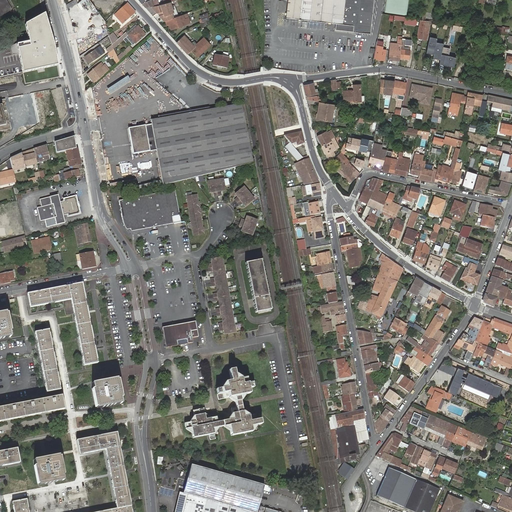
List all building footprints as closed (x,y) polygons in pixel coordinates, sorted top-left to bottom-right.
[(0,10),(0,15),(12,8),(6,0),(3,0),(8,6),(0,10)] [(74,0),(66,5),(67,9),(79,2),(77,0),(74,0)] [(287,0),(286,18),(336,24),(335,29),(370,34),(373,0),(287,0)] [(170,11),(174,10),(171,2),(167,3),(166,3),(165,3),(158,5),(155,6),(151,7),(157,13),(159,13),(160,14),(159,15),(160,16),(170,11)] [(123,24),(136,12),(127,3),(115,15),(123,24)] [(174,13),(174,10),(170,11),(160,16),(164,21),(165,20),(171,18),(169,14),(173,13),(174,13)] [(44,14),(24,25),(27,37),(30,46),(18,49),(23,73),(57,65),(54,46),(44,14)] [(174,17),(171,18),(165,20),(167,25),(169,24),(171,29),(189,23),(187,18),(184,19),(182,15),(174,17)] [(422,39),(425,21),(420,20),(417,38),(422,39)] [(128,34),(136,43),(146,35),(138,26),(128,34)] [(496,33),(508,35),(509,35),(510,28),(497,26),(496,33)] [(108,36),(109,37),(112,44),(116,41),(117,40),(111,33),(108,36)] [(176,42),(187,54),(192,50),(198,56),(210,45),(203,38),(195,46),(184,35),(176,42)] [(122,39),(120,37),(117,40),(116,41),(112,44),(112,46),(113,48),(123,40),(122,39)] [(151,37),(147,40),(152,46),(155,43),(151,37)] [(436,38),(429,37),(425,53),(433,55),(436,42),(436,38)] [(389,43),(389,48),(388,59),(399,61),(400,59),(402,39),(398,38),(397,44),(389,43)] [(402,39),(400,59),(409,60),(411,46),(405,45),(405,39),(402,39)] [(147,40),(142,44),(147,51),(152,47),(147,40)] [(377,40),(375,53),(374,59),(384,60),(385,55),(384,55),(385,49),(382,49),(383,41),(377,40)] [(443,44),(436,42),(433,55),(432,58),(439,60),(442,47),(443,44)] [(105,51),(107,54),(114,49),(113,48),(112,46),(109,48),(106,50),(105,51)] [(450,49),(442,47),(439,60),(438,65),(453,68),(455,58),(448,56),(450,49)] [(88,59),(86,60),(89,64),(99,57),(97,54),(100,52),(97,49),(95,50),(86,56),(88,59)] [(114,49),(107,54),(111,58),(116,53),(114,49)] [(119,61),(127,55),(124,51),(117,56),(119,61)] [(212,65),(226,68),(228,58),(214,55),(212,65)] [(57,65),(23,73),(26,84),(59,78),(57,65)] [(87,75),(94,83),(104,74),(108,71),(104,66),(101,69),(98,65),(87,75)] [(388,80),(381,79),(380,89),(380,93),(392,94),(392,93),(395,80),(390,80),(390,81),(388,81),(388,80)] [(403,82),(395,80),(392,93),(405,95),(406,86),(402,85),(403,82)] [(315,92),(313,84),(304,86),(306,96),(318,94),(317,91),(315,92)] [(420,102),(429,104),(432,88),(413,84),(411,93),(421,96),(420,99),(420,102)] [(343,102),(361,101),(361,85),(353,86),(353,91),(343,91),(343,102)] [(463,113),(470,114),(472,104),(480,106),(482,96),(468,93),(466,98),(465,104),(463,113)] [(463,97),(463,96),(452,94),(449,103),(448,108),(447,111),(456,114),(459,103),(459,100),(462,101),(463,97)] [(511,110),(511,105),(511,106),(511,100),(494,96),(492,106),(501,108),(511,110)] [(380,99),(371,98),(370,109),(379,110),(380,99)] [(0,132),(11,130),(4,99),(0,100),(0,132)] [(436,99),(432,113),(438,115),(442,100),(436,99)] [(331,123),(334,105),(322,103),(319,121),(331,123)] [(252,163),(241,104),(195,113),(151,121),(152,125),(129,129),(133,154),(156,150),(162,186),(216,173),(252,163)] [(401,111),(400,115),(410,117),(412,111),(407,110),(407,109),(402,108),(401,111)] [(511,126),(502,125),(500,133),(511,135),(511,126)] [(445,131),(444,137),(445,137),(457,140),(459,131),(455,130),(454,133),(445,131)] [(301,132),(283,136),(290,143),(291,144),(296,142),(297,146),(304,143),(301,132)] [(330,140),(333,139),(330,132),(327,133),(326,133),(317,137),(322,146),(331,141),(330,140)] [(76,149),(74,137),(61,140),(55,143),(57,154),(66,152),(76,149)] [(358,151),(361,139),(348,137),(347,143),(346,143),(345,148),(358,151)] [(443,139),(433,137),(432,142),(441,145),(443,139)] [(457,140),(445,137),(444,142),(457,145),(459,140),(457,140)] [(358,151),(366,152),(366,150),(371,152),(373,143),(373,141),(361,138),(361,139),(358,151)] [(335,142),(333,139),(330,140),(331,141),(322,146),(328,159),(334,156),(332,152),(338,149),(337,146),(335,148),(332,144),(335,142)] [(290,143),(285,147),(298,163),(305,160),(303,158),(291,144),(290,143)] [(382,145),(373,143),(371,152),(369,163),(383,166),(387,151),(381,150),(382,145)] [(503,152),(511,154),(511,146),(504,145),(503,148),(487,144),(486,148),(487,148),(494,150),(497,151),(503,152)] [(47,146),(35,149),(38,164),(50,161),(47,146)] [(26,151),(21,153),(25,167),(38,164),(35,149),(26,151)] [(79,160),(77,149),(76,149),(66,152),(68,162),(79,160)] [(392,153),(387,151),(383,166),(382,171),(394,173),(397,162),(390,160),(392,153)] [(442,166),(438,180),(449,183),(450,181),(456,161),(459,152),(456,151),(453,160),(454,160),(451,169),(442,166)] [(21,153),(10,158),(13,170),(14,174),(26,171),(25,167),(21,153)] [(347,159),(339,154),(335,160),(341,164),(336,169),(342,176),(343,176),(347,172),(344,169),(346,166),(349,162),(347,159)] [(511,155),(504,154),(503,156),(505,156),(502,165),(511,168),(511,155)] [(414,156),(410,174),(419,176),(423,161),(423,159),(414,156)] [(398,157),(397,162),(394,173),(406,176),(410,160),(408,160),(408,159),(401,158),(401,157),(398,157)] [(363,168),(365,161),(356,158),(353,165),(363,168)] [(300,177),(304,186),(318,183),(308,159),(305,160),(298,163),(294,164),(296,167),(295,168),(300,178),(300,177)] [(81,169),(79,160),(68,162),(69,167),(61,169),(62,174),(70,172),(78,170),(81,169)] [(425,161),(423,161),(419,176),(418,179),(434,183),(435,179),(437,169),(433,168),(433,171),(423,169),(425,163),(425,161)] [(450,182),(457,184),(461,172),(458,171),(460,166),(461,166),(462,163),(456,161),(450,182)] [(121,175),(134,173),(132,164),(119,166),(121,175)] [(347,172),(343,176),(350,183),(355,178),(351,175),(356,171),(350,165),(348,168),(346,166),(344,169),(347,172)] [(14,174),(13,170),(0,172),(0,186),(16,183),(14,174)] [(53,177),(55,184),(60,182),(72,179),(72,178),(79,176),(78,170),(70,172),(62,174),(54,176),(53,177)] [(462,186),(473,189),(477,174),(467,171),(462,186)] [(511,183),(511,178),(511,173),(502,171),(500,180),(511,183)] [(484,193),(488,178),(479,176),(475,191),(484,193)] [(378,181),(374,179),(372,182),(371,181),(369,185),(370,186),(369,189),(365,188),(359,201),(367,205),(370,199),(378,181)] [(222,190),(224,191),(225,191),(223,180),(208,183),(210,194),(211,194),(212,192),(213,192),(214,193),(214,197),(222,196),(222,192),(221,190),(222,190)] [(383,206),(387,197),(377,193),(381,183),(378,181),(370,199),(383,206)] [(511,183),(501,181),(499,188),(495,187),(493,194),(504,196),(507,195),(511,183)] [(314,197),(321,196),(320,192),(320,191),(319,184),(305,187),(307,196),(313,195),(314,197)] [(246,203),(245,205),(246,206),(255,199),(244,187),(236,195),(237,196),(239,196),(240,197),(239,198),(236,201),(240,206),(244,203),(245,202),(246,203)] [(420,190),(407,187),(404,196),(412,199),(416,201),(420,190)] [(147,228),(169,224),(180,221),(175,190),(118,200),(121,217),(123,222),(124,225),(125,227),(127,229),(131,228),(131,231),(147,228)] [(394,196),(388,194),(387,197),(383,206),(381,211),(395,218),(400,207),(391,203),(394,196)] [(58,195),(40,200),(42,208),(37,209),(41,221),(45,220),(47,228),(66,223),(64,215),(68,214),(68,215),(79,212),(77,207),(79,206),(78,202),(76,203),(75,198),(64,200),(65,201),(60,203),(58,195)] [(198,210),(198,208),(196,207),(196,205),(197,204),(196,200),(196,199),(195,200),(194,196),(186,198),(193,237),(203,235),(202,234),(201,233),(201,231),(202,230),(201,225),(200,226),(199,219),(200,218),(199,214),(198,214),(197,211),(198,210)] [(445,201),(434,197),(428,212),(437,215),(439,216),(445,201)] [(378,210),(381,211),(383,206),(370,199),(367,205),(366,208),(368,209),(369,208),(370,206),(378,210)] [(462,217),(466,206),(455,202),(450,213),(455,215),(462,217)] [(476,203),(473,202),(468,213),(474,214),(476,203)] [(305,205),(307,217),(319,214),(317,203),(305,205)] [(481,205),(479,215),(482,216),(494,219),(495,219),(497,211),(491,210),(492,207),(481,205)] [(368,209),(366,208),(362,215),(366,217),(367,214),(369,215),(371,213),(372,209),(369,208),(368,209)] [(412,212),(402,208),(400,212),(407,215),(406,218),(409,219),(412,212)] [(381,211),(378,210),(376,215),(371,213),(369,215),(366,223),(374,227),(381,211)] [(409,219),(407,225),(412,227),(417,214),(412,212),(409,219)] [(492,223),(494,219),(482,216),(480,226),(492,229),(494,224),(492,223)] [(0,219),(3,234),(19,231),(17,221),(12,222),(11,217),(0,219)] [(314,217),(298,220),(299,224),(308,222),(311,222),(313,232),(315,240),(325,238),(320,218),(315,219),(314,217)] [(245,230),(243,231),(243,232),(253,236),(258,222),(248,218),(248,219),(249,221),(249,222),(247,221),(246,221),(243,220),(240,227),(241,227),(244,228),(246,229),(245,230)] [(448,228),(451,221),(445,218),(442,226),(448,228)] [(395,221),(389,236),(399,240),(403,227),(398,225),(399,222),(395,221)] [(91,242),(87,225),(74,228),(78,245),(91,242)] [(459,234),(455,232),(454,235),(462,239),(457,252),(478,260),(483,247),(467,241),(472,228),(463,226),(459,234)] [(412,247),(416,235),(406,231),(402,243),(412,247)] [(341,247),(342,252),(347,251),(358,249),(357,244),(356,240),(353,241),(352,237),(351,238),(350,235),(349,234),(344,235),(344,239),(339,240),(341,245),(342,247),(341,247)] [(24,236),(1,242),(4,253),(24,249),(23,244),(22,245),(21,242),(25,241),(24,236)] [(50,238),(32,242),(35,254),(53,250),(50,238)] [(304,241),(295,242),(297,251),(306,250),(304,241)] [(511,248),(502,245),(499,253),(511,257),(511,248)] [(418,248),(413,261),(423,265),(428,252),(418,248)] [(358,249),(347,251),(350,267),(360,265),(359,261),(362,261),(360,249),(358,249)] [(88,269),(95,267),(92,252),(79,254),(82,270),(88,269)] [(316,265),(317,267),(331,265),(329,253),(316,255),(317,257),(319,257),(321,264),(316,265)] [(402,269),(382,254),(380,260),(381,261),(380,263),(382,264),(375,284),(383,287),(384,286),(393,289),(402,269)] [(440,259),(430,255),(426,267),(436,271),(440,259)] [(225,333),(224,334),(224,335),(235,333),(221,257),(215,258),(210,259),(210,261),(212,262),(212,263),(211,263),(207,264),(209,272),(212,271),(214,271),(214,272),(213,274),(213,276),(215,277),(215,278),(214,278),(210,279),(211,287),(215,286),(216,286),(217,287),(215,288),(216,291),(218,292),(218,293),(216,293),(213,294),(214,302),(218,301),(219,301),(219,302),(218,303),(219,306),(220,307),(221,308),(219,308),(216,309),(217,317),(221,316),(222,316),(222,317),(221,319),(222,321),(223,322),(223,323),(222,324),(218,324),(220,332),(224,331),(225,331),(225,333)] [(477,285),(480,276),(474,274),(478,263),(464,257),(462,262),(468,264),(466,270),(465,269),(460,279),(477,285)] [(511,264),(505,262),(505,261),(497,258),(495,265),(511,271),(511,264)] [(246,264),(256,313),(270,310),(260,261),(246,264)] [(332,272),(331,265),(317,267),(314,267),(315,275),(319,274),(323,273),(332,272)] [(444,273),(441,279),(449,284),(457,270),(452,267),(450,270),(444,266),(441,271),(444,273)] [(511,276),(493,269),(491,275),(504,280),(506,277),(511,279),(511,276)] [(0,283),(0,284),(10,283),(10,282),(14,281),(12,272),(0,274),(0,280),(1,283),(0,283)] [(323,273),(319,274),(319,277),(321,276),(322,283),(320,284),(319,284),(320,290),(326,289),(327,293),(336,291),(333,273),(324,275),(323,273)] [(501,287),(503,281),(491,276),(485,294),(496,299),(499,292),(501,287)] [(415,278),(408,292),(416,297),(424,284),(415,278)] [(70,301),(82,367),(96,364),(81,284),(26,294),(28,308),(70,301)] [(375,284),(372,291),(380,294),(378,299),(371,295),(368,303),(360,301),(358,308),(376,316),(376,318),(380,320),(393,289),(384,286),(383,287),(375,284)] [(432,289),(424,284),(416,297),(415,300),(424,305),(428,296),(432,289)] [(506,295),(508,289),(501,287),(499,292),(506,295)] [(432,289),(428,296),(437,300),(441,293),(432,289)] [(506,295),(502,304),(511,307),(511,296),(510,295),(511,291),(508,289),(506,295)] [(335,293),(327,295),(328,304),(337,303),(335,293)] [(441,306),(447,296),(441,293),(437,300),(435,303),(441,306)] [(493,308),(496,299),(485,294),(482,301),(484,304),(493,308)] [(344,314),(342,303),(317,307),(319,315),(321,315),(320,313),(329,312),(330,316),(334,315),(334,314),(333,311),(336,311),(336,314),(338,313),(338,315),(344,314)] [(376,316),(358,308),(357,310),(376,318),(376,316)] [(448,312),(443,309),(442,311),(439,309),(426,332),(427,333),(426,334),(425,334),(424,335),(423,336),(438,345),(444,336),(436,331),(437,329),(437,328),(438,325),(440,326),(448,312)] [(0,339),(10,337),(9,332),(11,331),(8,313),(6,314),(6,312),(0,313),(0,339)] [(346,322),(345,315),(336,316),(337,325),(340,324),(340,323),(346,322)] [(331,332),(330,321),(324,322),(324,318),(321,319),(323,333),(331,332)] [(394,319),(390,327),(401,333),(405,325),(403,324),(394,319)] [(463,334),(459,341),(472,346),(474,341),(482,323),(483,322),(474,319),(468,327),(470,328),(467,335),(463,334)] [(497,349),(506,353),(511,355),(511,354),(511,325),(495,319),(494,320),(493,325),(497,326),(496,329),(510,335),(511,333),(511,332),(511,336),(508,347),(498,343),(496,349),(497,349)] [(195,331),(196,331),(195,322),(162,328),(165,349),(167,348),(163,329),(194,324),(195,331)] [(482,323),(474,341),(478,343),(482,345),(487,347),(491,338),(488,337),(492,328),(491,328),(492,326),(490,326),(489,325),(483,322),(482,323)] [(195,331),(194,324),(163,329),(167,348),(192,344),(191,339),(198,338),(196,331),(195,331)] [(336,328),(339,345),(343,344),(342,336),(347,335),(346,326),(336,328)] [(33,334),(45,393),(59,390),(47,331),(33,334)] [(359,345),(372,343),(371,333),(365,332),(357,331),(359,345)] [(409,339),(407,342),(415,347),(430,358),(438,345),(423,336),(420,339),(424,341),(421,346),(409,339)] [(459,341),(455,346),(456,346),(468,351),(473,353),(478,343),(474,341),(472,346),(459,341)] [(473,353),(482,357),(486,348),(487,347),(482,345),(478,343),(473,353)] [(376,352),(375,346),(360,348),(362,359),(373,357),(376,357),(375,352),(376,352)] [(402,349),(397,346),(395,351),(401,355),(404,351),(402,349)] [(424,365),(427,367),(432,359),(430,358),(415,347),(410,355),(414,358),(424,365)] [(486,348),(482,357),(492,361),(496,352),(486,348)] [(492,361),(502,365),(506,353),(497,349),(496,351),(496,352),(492,361)] [(502,365),(511,369),(511,365),(511,355),(506,353),(502,365)] [(373,357),(362,359),(364,366),(377,364),(376,357),(373,357)] [(418,373),(424,365),(414,358),(412,362),(408,359),(404,364),(418,373)] [(348,373),(347,371),(346,364),(344,364),(343,360),(338,361),(340,378),(350,377),(350,372),(348,373)] [(431,409),(430,411),(435,413),(441,398),(449,400),(451,395),(454,396),(461,380),(459,380),(463,372),(443,362),(438,370),(452,377),(447,389),(443,388),(441,391),(430,387),(426,394),(431,396),(426,407),(431,409)] [(377,364),(364,366),(365,373),(374,372),(378,371),(378,367),(381,367),(380,363),(377,364)] [(389,366),(388,370),(382,386),(387,389),(390,380),(389,380),(393,369),(389,366)] [(229,425),(230,431),(231,436),(253,431),(252,426),(257,425),(262,424),(261,418),(256,419),(255,415),(249,416),(244,417),(243,411),(241,400),(240,395),(245,395),(250,394),(249,388),(254,387),(253,381),(248,383),(247,377),(242,378),(236,379),(235,374),(234,369),(229,370),(231,380),(226,381),(227,387),(221,388),(216,389),(218,400),(229,398),(235,397),(236,402),(237,407),(231,409),(232,413),(234,419),(228,420),(218,422),(216,417),(211,418),(206,419),(205,413),(204,409),(193,411),(194,415),(195,421),(190,422),(185,423),(186,429),(191,428),(192,433),(193,438),(209,435),(210,440),(216,439),(215,433),(214,428),(218,427),(225,426),(229,425)] [(374,372),(365,373),(368,392),(378,391),(377,388),(374,372)] [(463,385),(490,396),(494,385),(468,374),(463,385)] [(415,384),(405,377),(398,386),(408,393),(415,384)] [(97,407),(97,408),(121,403),(120,398),(122,397),(119,379),(117,380),(117,378),(92,383),(94,388),(92,389),(95,407),(97,407)] [(354,395),(356,394),(354,383),(342,385),(345,396),(354,395)] [(381,391),(378,391),(378,393),(380,398),(386,395),(384,389),(381,390),(381,391)] [(378,391),(368,392),(370,399),(374,398),(377,407),(383,403),(380,398),(378,393),(378,391)] [(341,397),(343,403),(355,401),(354,395),(345,396),(341,397)] [(0,422),(14,420),(34,416),(53,412),(62,411),(60,397),(51,398),(32,402),(12,406),(0,407),(0,422)] [(355,401),(343,403),(343,406),(346,406),(346,410),(344,411),(345,414),(357,411),(355,401)] [(380,416),(388,421),(395,411),(386,405),(383,410),(384,410),(380,416)] [(410,421),(415,410),(410,408),(402,420),(406,422),(404,424),(405,425),(402,432),(405,434),(409,424),(410,421)] [(337,415),(328,417),(330,430),(336,429),(341,458),(354,456),(358,455),(352,420),(364,418),(363,410),(357,411),(345,414),(337,415)] [(376,415),(373,418),(376,433),(380,433),(388,421),(380,416),(379,411),(378,410),(375,414),(376,415)] [(417,424),(422,413),(415,410),(410,421),(417,424)] [(424,427),(429,416),(422,413),(417,424),(418,424),(424,427)] [(432,430),(437,419),(429,416),(424,427),(423,430),(421,436),(419,438),(419,440),(422,441),(427,431),(431,433),(432,430)] [(364,418),(352,420),(356,441),(368,439),(364,418)] [(438,433),(443,421),(437,419),(432,430),(431,433),(437,435),(438,433)] [(445,436),(450,424),(443,421),(438,433),(437,435),(437,436),(440,437),(438,443),(441,445),(444,439),(445,436)] [(504,426),(498,423),(496,430),(501,432),(504,426)] [(453,439),(458,428),(450,424),(445,436),(453,439)] [(467,445),(472,433),(458,428),(453,439),(467,445)] [(355,460),(354,456),(341,458),(336,429),(330,430),(336,465),(340,464),(341,463),(341,462),(347,461),(348,462),(350,462),(350,461),(355,460)] [(12,511),(130,511),(115,433),(75,441),(78,455),(104,450),(115,510),(102,511),(27,511),(25,500),(11,503),(12,511)] [(467,445),(476,449),(477,448),(481,450),(486,438),(476,434),(475,435),(472,433),(467,445)] [(391,463),(391,464),(399,467),(400,464),(402,461),(389,455),(386,454),(388,450),(391,451),(396,453),(399,447),(403,448),(404,447),(407,448),(409,445),(401,442),(403,438),(396,434),(392,434),(376,457),(391,463)] [(504,445),(498,443),(497,442),(494,450),(500,452),(504,445)] [(410,462),(416,447),(410,444),(406,453),(404,456),(408,458),(407,461),(410,462)] [(424,450),(416,447),(410,462),(417,466),(419,462),(424,450)] [(0,466),(18,464),(15,449),(0,452),(0,466)] [(431,453),(424,450),(419,462),(424,465),(423,467),(425,467),(431,453)] [(436,455),(431,453),(425,467),(427,468),(429,464),(432,465),(436,455)] [(34,466),(38,486),(63,481),(62,475),(64,474),(61,457),(59,457),(58,455),(34,460),(36,465),(34,466)] [(439,474),(445,459),(440,457),(434,471),(439,474)] [(445,474),(446,471),(454,475),(459,464),(446,459),(441,470),(440,472),(445,474)] [(338,473),(347,480),(354,470),(353,470),(345,464),(338,473)] [(192,466),(184,494),(246,511),(256,511),(264,487),(192,466)] [(416,480),(388,468),(377,496),(404,507),(415,511),(428,511),(439,490),(416,480)] [(508,486),(510,481),(500,476),(498,482),(508,486)] [(298,489),(277,484),(275,493),(296,499),(298,489)] [(507,497),(511,498),(511,485),(511,486),(508,494),(504,493),(505,492),(495,488),(494,490),(507,496),(507,497)] [(181,493),(180,493),(174,511),(182,511),(186,498),(180,497),(181,493)] [(246,511),(184,494),(181,493),(180,497),(186,498),(182,511),(246,511)] [(440,511),(455,511),(451,510),(453,508),(458,511),(462,501),(447,495),(440,511)] [(511,511),(511,498),(507,497),(503,507),(510,510),(508,511),(511,511)]
